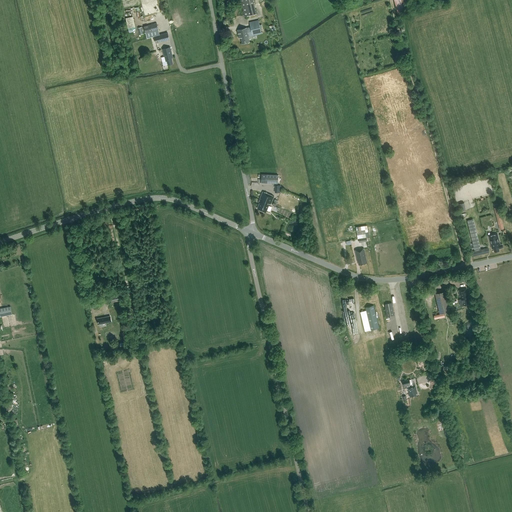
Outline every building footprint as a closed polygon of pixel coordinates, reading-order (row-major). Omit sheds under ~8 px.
[(256,13),(253,0),(240,0),(245,16),(256,13)] [(407,10),(403,0),(393,0),(397,13),(407,10)] [(133,16),(126,17),(128,32),(135,31),(133,16)] [(251,36),(261,33),(258,20),(250,22),(251,27),(247,28),(240,30),(238,30),(239,38),(241,38),(242,43),(249,42),(248,36),(251,35),(251,36)] [(158,28),(156,23),(144,26),(145,33),(147,39),(151,38),(154,37),(156,43),(170,39),(168,32),(160,34),(158,28)] [(168,64),(173,63),(172,58),(173,57),(170,47),(163,49),(166,61),(167,61),(168,64)] [(278,175),(261,174),(261,183),(278,183),(278,175)] [(270,206),(274,196),(263,191),(258,202),(259,203),(257,208),(266,212),(269,205),(270,206)] [(500,207),(495,208),(500,228),(504,227),(500,207)] [(473,219),(467,220),(474,250),(480,248),(473,219)] [(356,227),(357,234),(365,232),(364,225),(356,227)] [(502,244),(500,245),(497,234),(488,236),(491,248),(493,248),(494,252),(499,251),(499,249),(503,248),(502,244)] [(488,248),(472,252),(473,257),(489,253),(488,248)] [(360,264),(367,262),(363,249),(362,249),(356,250),(355,251),(357,260),(359,259),(360,264)] [(463,305),(468,304),(467,298),(468,298),(467,295),(468,295),(467,288),(459,290),(461,299),(462,302),(463,301),(463,305)] [(435,294),(439,313),(450,311),(445,291),(435,294)] [(386,316),(394,315),(392,303),(384,304),(386,316)] [(365,307),(366,310),(370,329),(379,327),(373,305),(365,307)] [(0,314),(1,317),(6,316),(13,314),(11,306),(0,308),(0,314)] [(112,322),(110,316),(97,318),(98,325),(112,322)] [(415,385),(411,386),(410,383),(410,380),(403,381),(403,385),(404,385),(404,388),(408,387),(410,396),(416,394),(416,393),(417,392),(415,385)]
